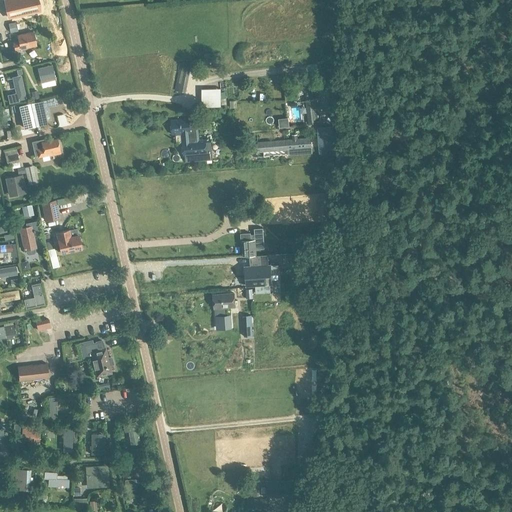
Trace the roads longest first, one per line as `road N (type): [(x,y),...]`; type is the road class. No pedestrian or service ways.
road 1 (track): [(511,262),(469,240),(443,217),(434,196),(511,4)]
road 2 (unclassified): [(178,511),(135,310)]
road 3 (unclassified): [(128,280),(93,122)]
road 4 (unknown): [(154,402),(112,405),(113,443),(105,450),(37,459)]
road 5 (unclassified): [(93,122),(67,0)]
